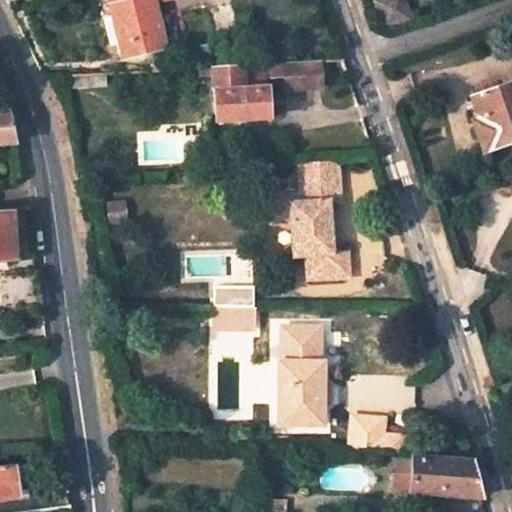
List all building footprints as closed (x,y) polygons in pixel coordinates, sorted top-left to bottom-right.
[(106,0),(109,7),(123,59),(164,48),(152,2),(159,0),(106,0)] [(371,0),(379,24),(404,17),(399,0),(371,0)] [(241,48),(236,27),(216,32),(221,53),(241,48)] [(319,62),(282,64),(283,77),(284,89),(321,87),(319,62)] [(227,67),(211,68),(212,77),(216,123),(269,119),(265,78),(283,77),(282,64),(227,67)] [(199,78),(212,77),(211,68),(198,69),(199,78)] [(69,87),(87,86),(87,76),(69,76),(69,87)] [(511,84),(470,98),(481,126),(474,129),(482,151),(511,141),(511,84)] [(0,145),(13,144),(7,112),(0,112),(0,145)] [(296,162),(296,168),(334,166),(334,159),(296,162)] [(304,279),(346,277),(344,253),(329,254),(326,218),(338,217),(334,166),(296,168),(298,193),(270,195),(272,221),(288,220),(290,256),(303,255),(304,279)] [(0,259),(12,258),(9,214),(0,214),(0,259)] [(9,306),(41,303),(38,284),(7,286),(9,306)] [(250,307),(211,307),(211,329),(250,329),(250,307)] [(276,425),(321,426),(321,363),(318,362),(318,328),(279,328),(279,362),(276,362),(276,425)] [(348,451),(400,454),(401,437),(381,435),(381,420),(350,418),(348,451)] [(408,491),(476,496),(467,461),(411,458),(408,491)] [(65,482),(62,459),(54,461),(57,483),(65,482)] [(13,465),(0,467),(0,499),(16,497),(36,494),(32,463),(13,465)]
